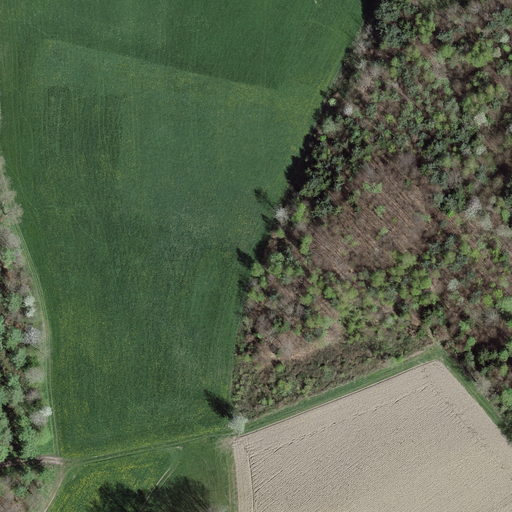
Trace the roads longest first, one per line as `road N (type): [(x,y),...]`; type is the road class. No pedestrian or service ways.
road 1 (track): [(60,478),(67,468),(234,434),(511,311)]
road 2 (track): [(0,170),(45,319),(60,478),(40,511)]
